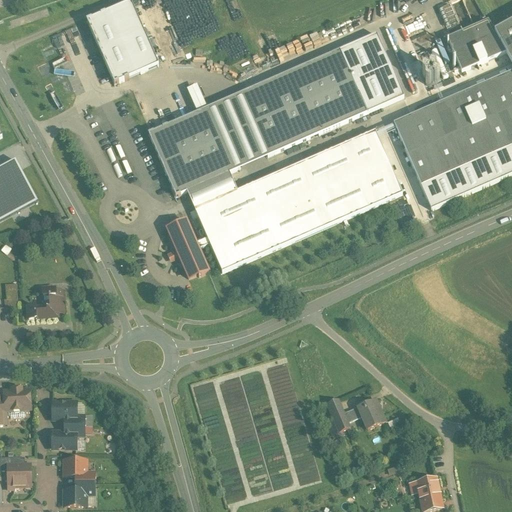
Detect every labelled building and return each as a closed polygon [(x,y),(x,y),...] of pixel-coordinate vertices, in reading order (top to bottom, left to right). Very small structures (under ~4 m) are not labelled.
[(511,63),(511,73),(396,129),(425,190),(511,149),(511,25),(495,34),(478,0),(464,0),(438,13),(467,75),(508,55),(511,63)] [(156,64),(130,3),(87,21),(113,82),(156,64)] [(189,195),(210,242),(212,247),(225,276),(405,197),(378,135),(240,195),(232,176),(370,117),(342,54),(151,137),(178,200),(189,195)] [(17,164),(0,172),(0,222),(39,203),(17,164)] [(201,252),(199,246),(189,223),(179,228),(179,230),(170,234),(191,282),(200,278),(201,280),(211,275),(201,252)] [(212,247),(210,242),(199,246),(201,252),(212,247)] [(31,310),(32,322),(60,320),(59,316),(67,315),(65,293),(58,293),(58,292),(45,293),(46,306),(44,309),(31,310)] [(34,392),(9,393),(9,399),(0,399),(0,429),(11,429),(10,416),(36,414),(34,392)] [(386,426),(376,403),(344,416),(338,403),(327,407),(335,425),(328,428),(335,444),(342,441),(339,436),(350,431),(348,426),(362,420),(368,433),(386,426)] [(65,422),(65,429),(85,429),(85,418),(77,418),(77,406),(53,405),(53,422),(65,422)] [(65,436),(53,436),(53,451),(77,451),(77,440),(85,439),(85,429),(65,429),(65,436)] [(25,468),(25,459),(0,460),(1,473),(8,473),(8,468),(25,468)] [(426,459),(410,465),(416,481),(432,474),(426,459)] [(87,463),(65,463),(64,479),(77,479),(76,486),(94,486),(94,475),(87,475),(87,463)] [(25,468),(8,468),(8,473),(9,489),(31,488),(31,467),(25,468)] [(436,480),(410,485),(412,497),(419,496),(422,511),(437,511),(443,511),(436,480)] [(76,493),(64,493),(64,509),(86,509),(86,497),(94,497),(94,486),(76,486),(76,493)]
